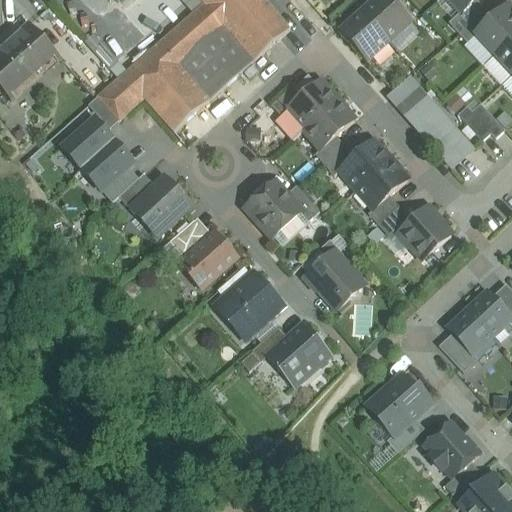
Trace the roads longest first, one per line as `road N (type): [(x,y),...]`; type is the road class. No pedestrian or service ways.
road 1 (residential): [(315,312),(190,165),(324,48),(471,212),(511,170)]
road 2 (residential): [(511,454),(401,331),(511,229)]
road 3 (track): [(296,511),(317,470),(324,410),(361,369)]
